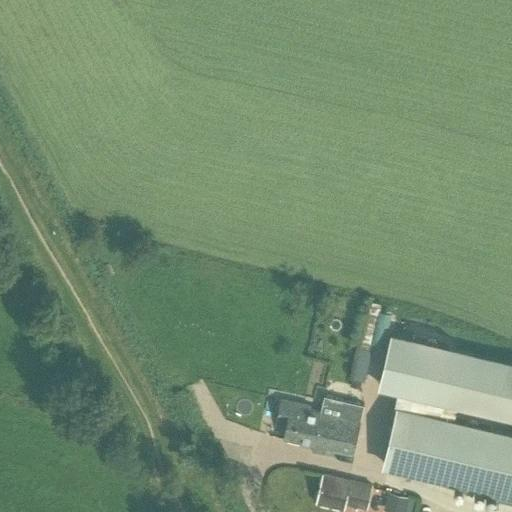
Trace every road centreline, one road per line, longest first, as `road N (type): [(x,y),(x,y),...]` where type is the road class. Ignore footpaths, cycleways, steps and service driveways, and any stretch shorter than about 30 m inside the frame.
road 1 (track): [(158,460),(154,406),(47,230),(0,134)]
road 2 (unclassified): [(261,511),(195,393)]
